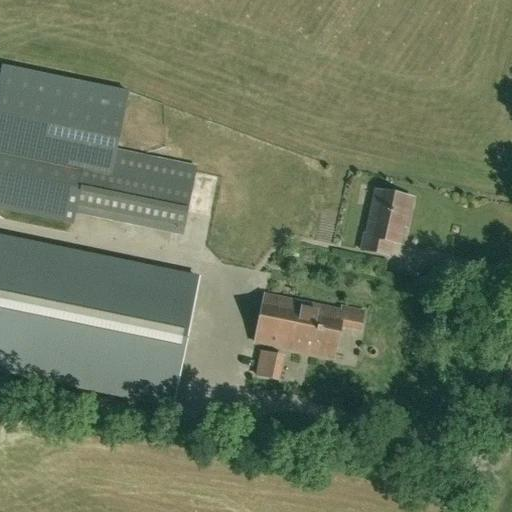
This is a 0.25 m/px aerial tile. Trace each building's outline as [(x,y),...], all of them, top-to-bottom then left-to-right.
[(128,93),(2,67),(0,78),(0,209),(71,224),(73,216),(180,237),(193,175),(114,159),(128,93)] [(364,236),(361,252),(371,254),(374,240),(399,245),(404,218),(407,218),(411,200),(375,193),(366,236),(364,236)] [(0,238),(0,367),(81,384),(80,389),(171,408),(197,279),(0,238)] [(359,331),(363,313),(341,309),(340,312),(264,297),(255,344),(332,360),(339,327),(359,331)] [(278,382),(283,357),(259,352),(254,377),(278,382)]
